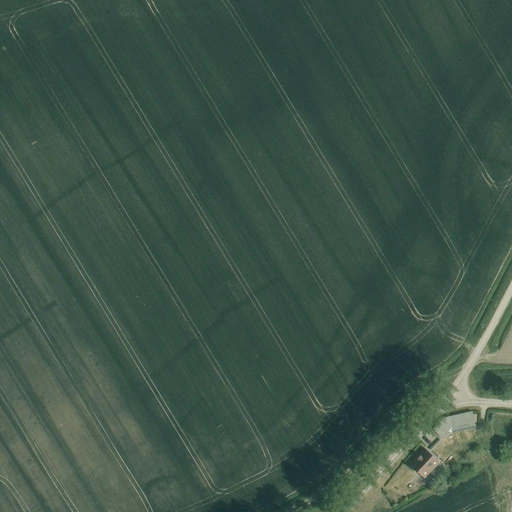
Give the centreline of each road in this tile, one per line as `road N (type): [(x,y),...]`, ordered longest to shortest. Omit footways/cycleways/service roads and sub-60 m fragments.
road 1 (unclassified): [(341,511),(453,393)]
road 2 (unclassified): [(453,393),(511,281)]
